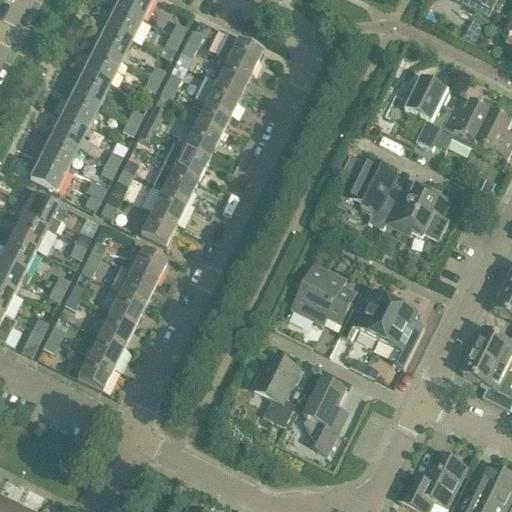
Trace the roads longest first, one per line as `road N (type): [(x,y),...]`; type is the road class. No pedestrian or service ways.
road 1 (residential): [(133,434),(299,89),(302,36)]
road 2 (residential): [(133,434),(262,504),(370,496)]
road 3 (residential): [(420,408),(511,218)]
